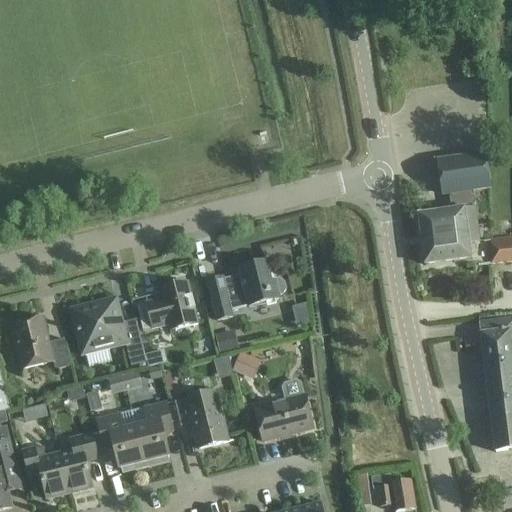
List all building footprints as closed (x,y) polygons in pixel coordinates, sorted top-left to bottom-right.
[(492,189),(487,156),(438,163),(442,196),(449,195),(451,212),(419,216),(426,267),(472,261),(470,246),(480,245),(473,193),(492,189)] [(511,264),(511,240),(489,243),(492,267),(511,264)] [(240,271),(241,276),(241,277),(223,282),(223,280),(208,284),(218,322),(233,319),(231,312),(249,307),(249,309),(280,301),(279,297),(283,296),(286,291),(285,284),(279,281),(275,282),(270,263),(240,271)] [(146,305),(137,308),(143,333),(153,331),(170,326),(172,332),(198,326),(193,303),(188,284),(161,291),(164,301),(146,305)] [(73,312),(78,332),(84,355),(126,345),(132,368),(147,364),(141,340),(137,321),(121,325),(116,302),(73,312)] [(307,305),(292,309),(297,329),(310,325),(307,305)] [(71,368),(70,360),(65,341),(50,344),(43,320),(11,328),(16,347),(22,372),(54,364),(56,372),(71,368)] [(511,341),(511,332),(511,320),(479,324),(495,454),(511,451),(511,341)] [(234,332),(216,336),(220,354),(238,349),(234,332)] [(147,364),(149,369),(149,370),(168,365),(165,352),(146,357),(147,364)] [(248,380),(256,361),(241,355),(233,374),(248,380)] [(0,414),(5,414),(10,412),(0,370),(0,414)] [(160,370),(150,372),(152,382),(162,380),(160,370)] [(123,376),(127,392),(141,389),(137,373),(123,376)] [(169,395),(176,393),(171,375),(164,377),(169,395)] [(127,392),(123,376),(109,379),(112,395),(127,392)] [(255,410),(258,424),(263,443),(314,431),(302,383),(297,381),(284,383),(281,388),(285,403),(255,410)] [(88,410),(90,414),(103,411),(98,392),(70,399),(74,413),(88,410)] [(199,451),(229,444),(216,393),(175,403),(182,427),(192,424),(199,451)] [(167,405),(144,410),(132,413),(145,465),(170,458),(162,429),(172,426),(167,407),(167,405)] [(132,413),(97,422),(102,444),(112,441),(120,471),(145,465),(132,413)] [(0,511),(12,510),(9,495),(6,484),(19,480),(13,461),(12,456),(6,431),(0,432),(0,511)] [(98,460),(93,441),(92,436),(71,441),(74,452),(60,455),(70,495),(92,490),(86,463),(98,460)] [(70,495),(60,455),(46,459),(44,448),(23,453),(25,458),(29,478),(41,475),(47,501),(70,495)] [(362,510),(372,508),(367,476),(357,478),(362,510)] [(391,476),(372,479),(373,491),(373,492),(374,496),(379,495),(381,508),(395,506),(395,511),(407,511),(416,511),(411,482),(392,486),(391,476)]
